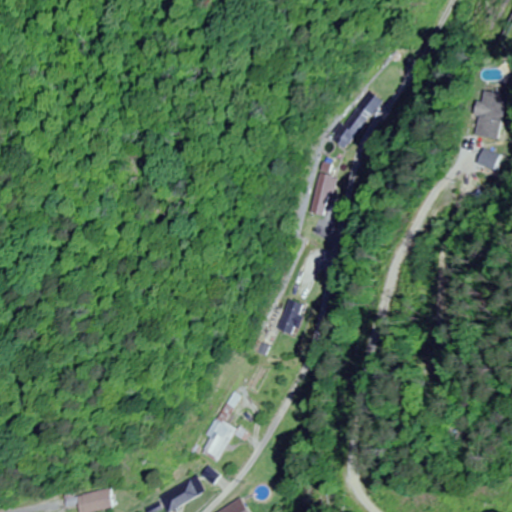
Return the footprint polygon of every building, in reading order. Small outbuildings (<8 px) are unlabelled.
[(487,103),(479,102),(477,115),(483,116),(480,136),(507,141),(511,109),(511,95),(489,92),(487,103)] [(340,149),(366,116),(351,105),(325,137),(340,149)] [(325,195),(331,196),(335,179),(315,174),(305,213),(320,217),(325,195)] [(285,336),(298,307),(283,300),(270,329),(285,336)] [(219,425),(233,397),(224,392),(192,453),(211,463),(229,430),(219,425)] [(261,491),(285,458),(271,448),(248,481),(261,491)] [(213,477),(203,467),(195,475),(205,485),(213,477)] [(162,511),(165,511),(200,492),(191,476),(154,498),(162,511)] [(69,500),(73,511),(89,511),(107,506),(100,488),(69,500)]
